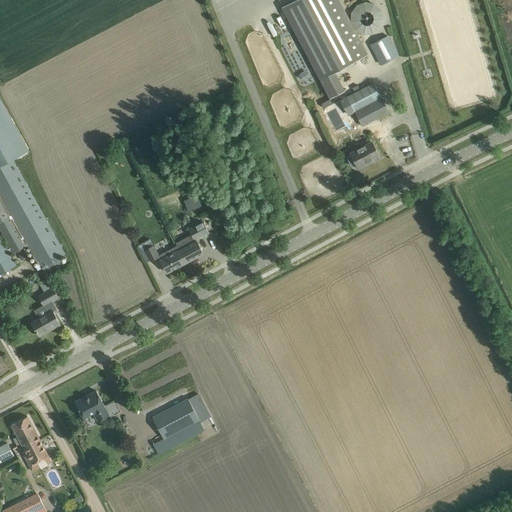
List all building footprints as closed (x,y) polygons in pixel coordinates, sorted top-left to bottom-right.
[(339,0),(295,0),(282,7),(284,11),(328,94),(330,98),(345,90),(335,71),(368,54),(339,0)] [(388,35),(370,44),(381,65),(399,55),(388,35)] [(371,84),(347,96),(362,125),(389,111),(382,98),(379,99),(371,84)] [(0,165),(29,150),(0,97),(0,165)] [(333,103),(330,98),(321,103),(324,108),(333,103)] [(371,160),(372,162),(380,157),(372,142),(351,153),(352,155),(349,157),(348,159),(352,165),(354,166),(357,164),(359,169),(359,168),(358,166),(371,160)] [(109,147),(100,151),(103,158),(112,155),(109,147)] [(0,235),(0,274),(16,265),(10,255),(17,251),(22,260),(28,256),(23,248),(28,245),(37,261),(39,260),(42,267),(65,254),(13,159),(0,166),(0,229),(10,248),(8,250),(0,235)] [(194,189),(189,192),(191,197),(190,198),(194,208),(201,205),(194,189)] [(208,232),(203,221),(189,229),(194,239),(208,232)] [(197,240),(180,249),(187,262),(203,253),(197,240)] [(153,245),(153,246),(145,250),(151,260),(159,256),(158,255),(153,245)] [(187,262),(180,249),(178,245),(158,255),(159,256),(167,272),(187,262)] [(44,305),(52,301),(58,297),(53,288),(52,288),(46,278),(39,282),(45,292),(39,296),(44,305)] [(52,301),(44,305),(35,311),(39,318),(32,322),(40,336),(48,331),(47,329),(59,322),(52,310),(56,308),(52,301)] [(105,406),(101,399),(96,390),(75,402),(83,417),(94,412),(98,421),(109,415),(104,406),(105,406)] [(195,398),(190,401),(188,398),(153,417),(163,437),(152,442),(159,455),(205,430),(200,422),(206,419),(195,398)] [(12,425),(22,443),(28,440),(30,444),(40,439),(28,416),(12,425)] [(28,440),(22,443),(33,464),(48,455),(40,439),(30,444),(28,440)] [(0,462),(14,455),(12,452),(7,443),(0,446),(0,462)] [(46,511),(37,494),(19,503),(3,511),(46,511)] [(81,494),(73,499),(76,504),(84,500),(81,494)]
